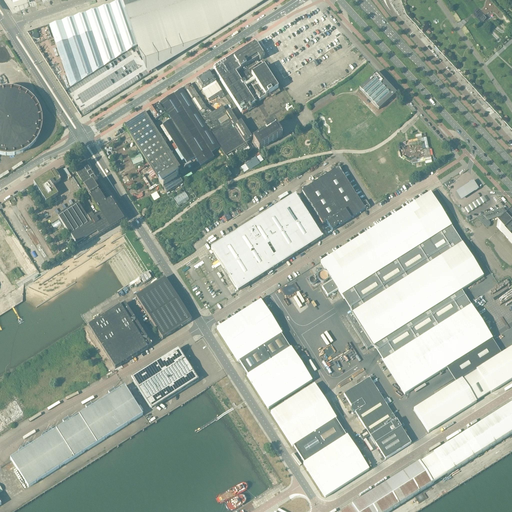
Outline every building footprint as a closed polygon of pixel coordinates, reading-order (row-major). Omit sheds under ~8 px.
[(5,0),(13,11),(16,10),(30,4),(32,3),(32,4),(36,3),(35,0),(29,0),(5,0)] [(209,37),(267,0),(125,0),(49,26),(70,89),(65,92),(81,118),(152,73),(150,68),(147,58),(209,37)] [(511,58),(496,41),(458,0),(399,0),(406,17),(455,70),(491,110),(511,131),(511,58)] [(479,12),(474,17),(480,23),(485,19),(479,12)] [(157,70),(209,37),(147,58),(150,68),(152,73),(157,70)] [(0,47),(5,56),(10,53),(1,38),(0,38),(0,47)] [(217,68),(213,70),(241,113),(246,110),(247,112),(251,109),(250,107),(254,105),(251,99),(256,96),(259,101),(278,90),(261,63),(257,66),(254,62),(258,59),(260,62),(264,59),(263,58),(263,57),(255,44),(251,46),(250,47),(242,52),(239,53),(231,58),(229,60),(219,66),(217,68)] [(215,82),(209,72),(196,81),(202,91),(215,82)] [(359,89),(378,110),(396,94),(377,73),(359,89)] [(182,90),(225,157),(235,151),(240,157),(241,157),(241,158),(250,152),(246,144),(252,140),(241,122),(238,124),(229,111),(226,113),(222,107),(212,114),(206,109),(190,85),(182,90)] [(220,149),(182,90),(160,104),(170,120),(161,125),(186,164),(195,159),(200,167),(214,159),(211,155),(220,149)] [(0,155),(1,155),(4,156),(6,156),(9,156),(11,156),(14,156),(16,155),(19,155),(21,154),(24,153),(26,151),(28,150),(30,148),(32,146),(34,145),(35,142),(37,140),(38,138),(39,136),(40,133),(40,131),(41,128),(41,126),(41,123),(41,120),(41,118),(40,115),(39,113),(38,110),(37,108),(36,106),(34,104),(33,102),(31,100),(29,98),(27,96),(25,95),(23,94),(20,93),(18,92),(15,91),(13,91),(10,91),(8,91),(5,91),(3,91),(0,91),(0,155)] [(165,116),(158,105),(149,111),(151,114),(150,115),(151,116),(152,116),(155,121),(165,116)] [(124,127),(148,165),(169,152),(145,113),(144,114),(124,127)] [(266,133),(253,141),(257,148),(259,151),(282,136),(275,125),(274,125),(265,131),(266,133)] [(120,136),(126,134),(123,128),(118,131),(120,136)] [(105,139),(100,143),(105,148),(109,144),(105,139)] [(406,144),(406,140),(398,141),(399,149),(404,148),(403,145),(406,144)] [(169,152),(148,165),(159,182),(158,182),(166,194),(182,184),(174,172),(180,169),(169,152)] [(426,158),(420,159),(421,163),(432,161),(431,154),(425,155),(426,158)] [(131,159),(133,165),(143,162),(141,155),(131,159)] [(245,165),(255,159),(254,157),(244,163),(245,165)] [(78,250),(124,222),(85,161),(79,165),(81,168),(75,171),(83,184),(89,181),(91,184),(84,189),(101,216),(94,220),(91,216),(87,219),(78,204),(57,217),(78,250)] [(350,220),(365,210),(338,168),(301,192),(322,225),(326,223),(332,232),(336,229),(335,228),(338,226),(339,227),(351,220),(350,220)] [(34,184),(46,203),(58,196),(53,188),(55,187),(54,186),(60,182),(60,183),(60,182),(61,181),(59,179),(60,179),(57,174),(56,175),(54,171),(34,184)] [(473,181),(455,192),(461,201),(478,190),(473,181)] [(189,200),(184,192),(173,198),(178,206),(189,200)] [(461,291),(483,277),(430,193),(320,263),(332,282),(322,288),(327,297),(338,290),(352,313),(346,317),(367,351),(373,347),(404,395),(492,340),(481,323),(461,291)] [(292,198),(216,247),(211,250),(237,292),(322,238),(294,195),(291,197),(292,198)] [(483,197),(464,209),(467,214),(486,202),(483,197)] [(370,208),(366,201),(362,204),(366,210),(370,208)] [(476,218),(484,227),(485,227),(486,227),(487,227),(488,227),(488,226),(489,226),(489,225),(489,224),(489,223),(488,223),(487,221),(503,216),(504,215),(505,214),(506,214),(506,213),(505,213),(502,209),(476,218)] [(511,216),(510,215),(508,217),(497,227),(497,228),(497,229),(511,245),(511,216)] [(144,284),(151,279),(148,274),(141,279),(144,284)] [(191,321),(164,279),(135,297),(162,339),(191,321)] [(511,285),(509,281),(495,290),(499,297),(511,288),(511,285)] [(282,335),(260,301),(216,329),(238,363),(239,362),(247,376),(268,410),(312,382),(291,348),(290,349),(281,335),(282,335)] [(120,307),(88,327),(115,370),(147,349),(151,346),(125,304),(120,307)] [(511,347),(496,358),(511,381),(511,380),(511,347)] [(131,379),(133,382),(151,410),(185,389),(185,390),(193,385),(193,384),(198,381),(183,357),(178,349),(131,379)] [(475,402),(490,393),(490,394),(511,381),(496,358),(476,370),(476,371),(462,380),(461,380),(413,410),(428,433),(476,403),(475,402)] [(396,421),(369,378),(343,395),(351,407),(351,411),(355,413),(366,430),(362,433),(363,434),(359,436),(362,441),(370,437),(374,445),(375,445),(385,460),(406,447),(396,431),(401,428),(396,421)] [(314,385),(270,413),(292,447),(293,447),(304,464),(303,464),(325,498),(369,470),(347,436),(346,437),(335,420),(336,419),(314,385)] [(17,455),(10,459),(12,462),(28,488),(143,416),(125,387),(116,392),(113,389),(108,393),(110,396),(93,407),(90,404),(85,407),(87,410),(70,421),(68,418),(62,422),(64,425),(54,431),(50,429),(47,435),(43,433),(40,440),(31,446),(27,444),(24,450),(21,448),(17,455)] [(447,475),(481,454),(511,434),(511,402),(433,453),(434,454),(420,463),(419,462),(351,505),(352,506),(342,511),(389,511),(433,484),(433,483),(447,475)]
